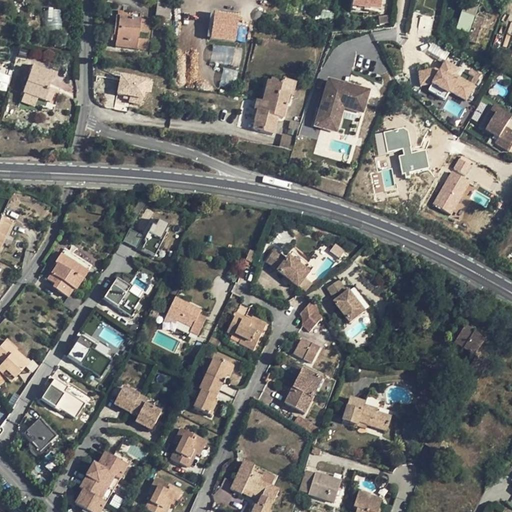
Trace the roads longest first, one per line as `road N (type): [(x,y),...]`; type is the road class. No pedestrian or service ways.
road 1 (secondary): [(0,170),(208,185),(313,204)]
road 2 (secondary): [(313,204),(195,155),(81,123)]
road 3 (secondary): [(313,204),(452,257),(511,291)]
road 4 (residential): [(0,312),(49,248),(70,195),(81,123)]
road 5 (residential): [(283,321),(199,511)]
road 6 (residential): [(81,123),(87,0)]
